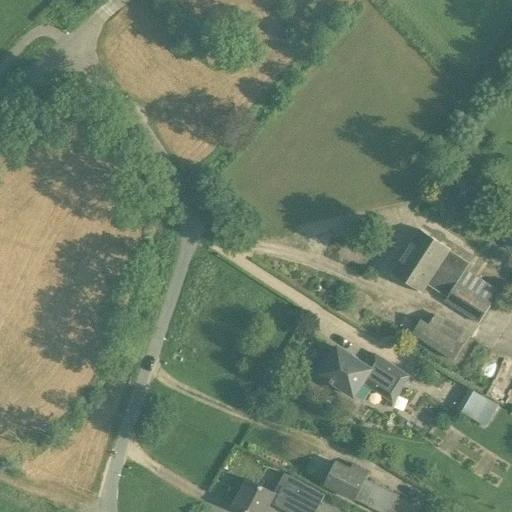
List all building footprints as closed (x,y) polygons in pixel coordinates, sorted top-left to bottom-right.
[(466,269),(470,262),(420,229),(405,252),(454,285),(466,268),(466,269)] [(391,274),(422,294),(428,284),(447,297),(445,301),(479,324),(500,291),(466,269),(466,268),(454,285),(405,252),(391,274)] [(412,334),(454,361),(470,335),(436,313),(429,324),(421,319),(412,334)] [(408,377),(375,356),(367,367),(338,348),(329,362),(325,360),(319,370),(322,372),(320,375),(354,397),(364,382),(392,400),(408,377)] [(457,410),(486,427),(499,405),(470,388),(457,410)] [(337,462),(325,485),(378,511),(391,511),(400,495),(365,478),(369,471),(353,464),(350,469),(337,462)] [(315,511),(325,495),(286,474),(275,494),(248,479),(233,506),(243,511),(265,511),(271,502),(288,511),(315,511)]
